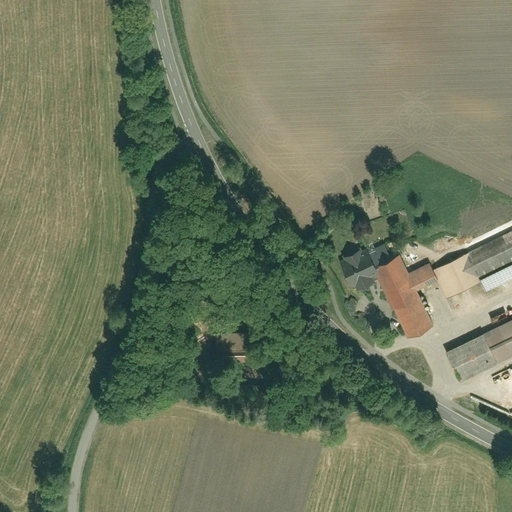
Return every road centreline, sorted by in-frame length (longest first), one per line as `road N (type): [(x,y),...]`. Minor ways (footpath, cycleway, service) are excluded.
road 1 (tertiary): [(511,450),(382,369),(314,308),(248,227),(195,137)]
road 2 (residential): [(75,511),(97,413),(138,325),(160,174),(195,137)]
road 3 (unknown): [(112,383),(364,401)]
road 4 (tertiary): [(195,137),(154,0)]
